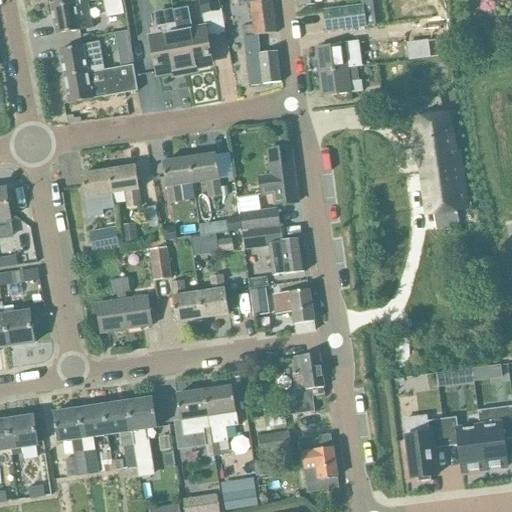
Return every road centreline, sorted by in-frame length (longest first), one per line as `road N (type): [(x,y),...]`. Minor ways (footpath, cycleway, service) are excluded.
road 1 (residential): [(36,144),(297,104)]
road 2 (residential): [(333,340),(72,378)]
road 3 (unclassified): [(333,340),(308,131),(297,104)]
road 4 (residential): [(72,378),(36,144)]
road 5 (unclassified): [(361,511),(333,340)]
road 6 (residential): [(36,144),(9,0)]
